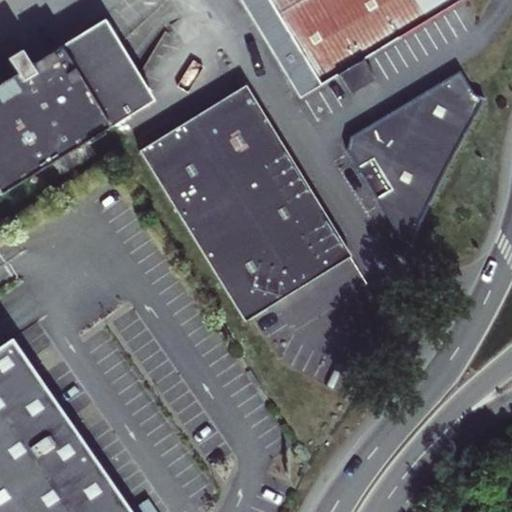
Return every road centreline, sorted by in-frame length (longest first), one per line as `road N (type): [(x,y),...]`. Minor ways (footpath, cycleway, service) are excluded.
road 1 (primary): [(511,235),(469,332),(332,511)]
road 2 (primary): [(379,511),(434,429),(511,362)]
road 3 (primary): [(382,511),(455,433),(511,398)]
